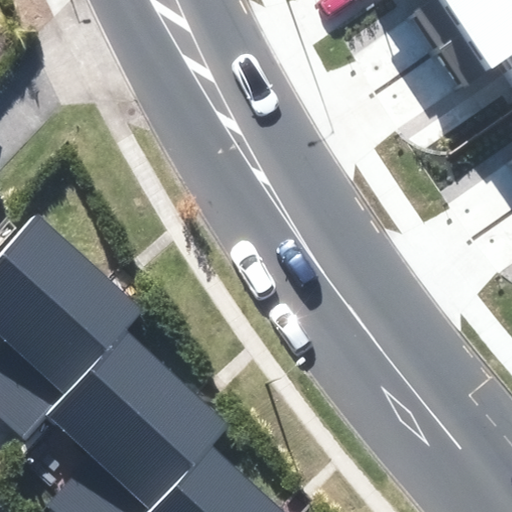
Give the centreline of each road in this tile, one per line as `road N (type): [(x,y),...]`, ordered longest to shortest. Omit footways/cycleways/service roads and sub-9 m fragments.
road 1 (secondary): [(164,0),(284,213),(511,510)]
road 2 (residential): [(160,0),(82,56),(0,151)]
